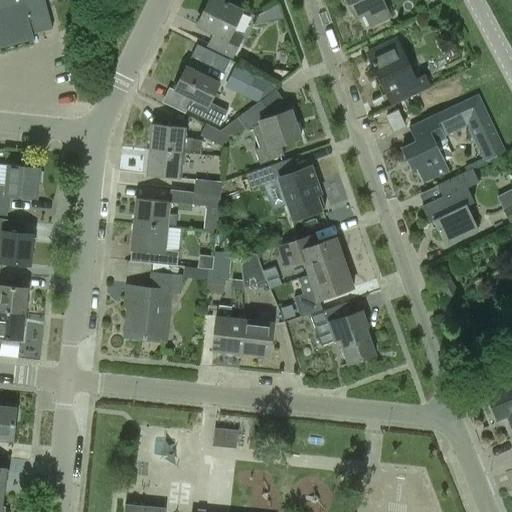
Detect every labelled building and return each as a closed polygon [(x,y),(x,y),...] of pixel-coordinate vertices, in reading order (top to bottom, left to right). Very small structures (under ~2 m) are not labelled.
[(0,0),(0,47),(34,39),(32,34),(52,29),(44,0),(0,0)] [(231,56),(241,36),(231,31),(242,10),(220,0),(209,0),(197,25),(214,34),(209,45),(231,56)] [(390,17),(382,0),(347,0),(356,19),(364,15),(370,26),(390,17)] [(283,16),(278,3),(258,14),(253,25),(283,16)] [(429,87),(424,75),(411,81),(403,64),(407,62),(396,38),(368,52),(378,74),(374,76),(383,96),(393,91),(398,102),(429,87)] [(220,126),(228,110),(210,102),(220,83),(186,66),(174,90),(187,97),(182,108),(220,126)] [(244,95),(258,102),(267,83),(252,76),(244,95)] [(505,152),(478,94),(409,127),(416,141),(401,148),(406,159),(411,157),(423,183),(448,171),(438,148),(446,144),(447,141),(446,138),(445,139),(442,132),(464,121),(484,162),(505,152)] [(219,131),(229,136),(230,135),(246,129),(252,127),(260,150),(255,152),(259,165),(284,156),(280,145),(300,138),(291,110),(271,117),(260,102),(238,119),(237,118),(219,131)] [(393,131),(405,126),(397,110),(386,116),(393,131)] [(149,149),(183,153),(201,155),(202,140),(184,138),(186,127),(152,124),(149,149)] [(230,136),(229,136),(219,131),(205,124),(199,135),(224,147),(230,136)] [(180,178),(183,153),(149,149),(146,175),(180,178)] [(326,208),(311,166),(296,171),(291,158),(246,174),(251,188),(278,178),(293,220),(326,208)] [(7,165),(5,186),(0,185),(0,207),(8,208),(10,195),(37,198),(40,169),(7,165)] [(478,231),(466,205),(473,201),(467,187),(478,182),(472,169),(438,185),(443,196),(422,206),(429,221),(433,220),(445,247),(478,231)] [(195,180),(194,192),(220,195),(221,182),(195,180)] [(220,195),(194,192),(192,205),(205,206),(203,232),(216,233),(219,208),(220,195)] [(136,198),(133,223),(167,227),(167,225),(176,226),(177,215),(168,214),(169,201),(136,198)] [(0,239),(2,240),(0,255),(0,261),(30,265),(33,235),(2,232),(4,221),(0,220),(0,239)] [(164,250),(167,227),(133,223),(130,249),(131,249),(129,261),(177,266),(179,251),(164,250)] [(309,275),(343,263),(337,248),(339,248),(336,238),(304,249),(301,239),(276,247),(284,268),(304,261),(308,275),(309,275)] [(211,269),(207,269),(206,282),(227,284),(228,279),(242,281),(240,268),(240,264),(243,264),(240,257),(239,254),(213,253),(213,257),(212,263),(211,269)] [(265,281),(256,255),(239,254),(240,257),(243,264),(240,264),(240,268),(243,289),(265,281)] [(207,268),(207,269),(211,269),(212,263),(213,257),(197,255),(196,267),(207,268)] [(343,263),(309,275),(297,280),(303,295),(293,298),(300,317),(321,310),(317,300),(353,287),(350,278),(348,278),(343,263)] [(178,292),(180,276),(151,273),(150,288),(126,286),(125,300),(128,301),(124,337),(165,341),(171,291),(178,292)] [(444,298),(457,291),(448,274),(435,281),(444,298)] [(0,311),(25,314),(28,288),(0,285),(0,311)] [(354,314),(353,312),(350,301),(310,315),(321,346),(340,339),(348,364),(375,355),(365,328),(367,327),(362,311),(354,314)] [(212,350),(240,353),(244,319),(229,318),(230,309),(217,307),(212,350)] [(0,336),(22,339),(25,314),(0,311),(0,336)] [(244,319),(240,353),(268,356),(272,322),(268,313),(259,312),(258,321),(244,319)] [(511,381),(486,392),(497,420),(507,416),(511,427),(511,381)] [(0,406),(0,438),(12,440),(15,408),(0,406)] [(236,448),(238,430),(214,428),(212,446),(236,448)] [(164,511),(165,507),(125,503),(123,511),(164,511)]
